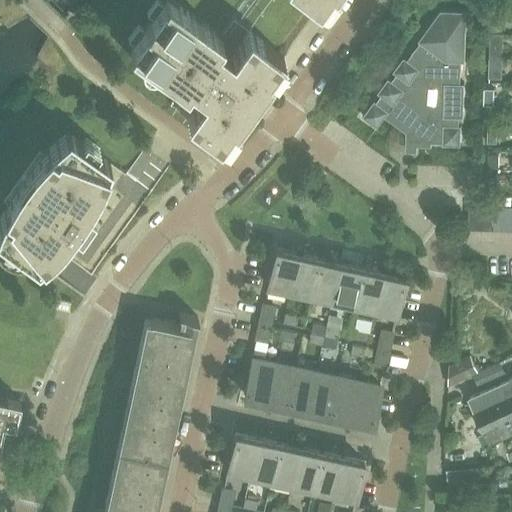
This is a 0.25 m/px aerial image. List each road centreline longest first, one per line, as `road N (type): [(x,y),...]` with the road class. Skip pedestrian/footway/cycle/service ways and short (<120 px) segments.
road 1 (residential): [(38,476),(81,350),(113,294),(189,208)]
road 2 (residential): [(203,402),(229,275),(189,208)]
road 3 (residential): [(399,446),(446,244)]
road 4 (residential): [(446,244),(281,119)]
road 5 (residential): [(399,446),(203,402)]
road 6 (residential): [(281,119),(367,0)]
road 7 (residential): [(189,208),(281,119)]
